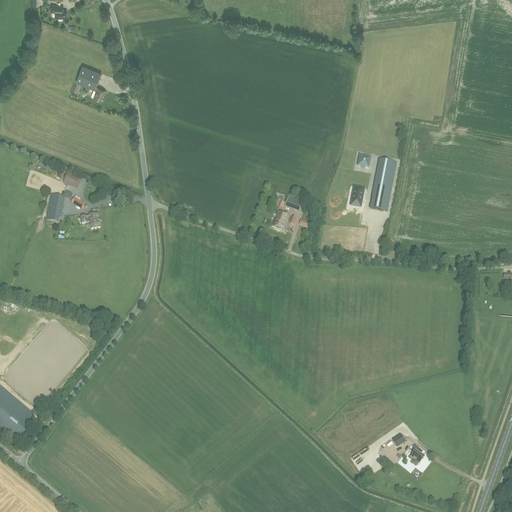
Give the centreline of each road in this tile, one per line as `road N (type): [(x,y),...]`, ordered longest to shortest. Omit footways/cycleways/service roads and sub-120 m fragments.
road 1 (unclassified): [(511,267),(310,258),(148,202)]
road 2 (unclassified): [(18,464),(144,296),(154,254),(148,202)]
road 3 (unclassified): [(148,202),(130,80),(105,0)]
